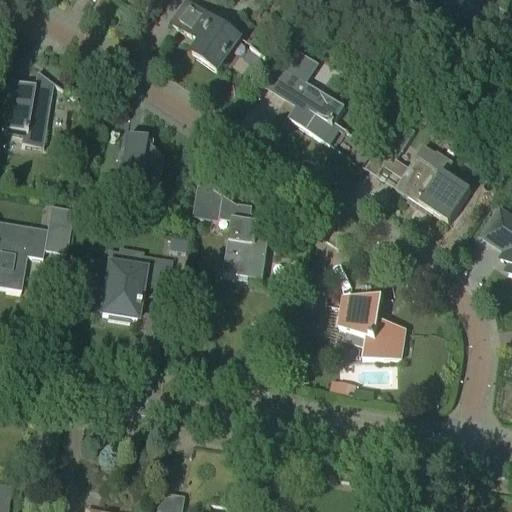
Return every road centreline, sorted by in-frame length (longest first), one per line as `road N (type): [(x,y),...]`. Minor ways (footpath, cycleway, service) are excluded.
road 1 (residential): [(464,457),(478,371),(476,331),(458,297),(109,62),(0,2)]
road 2 (residential): [(464,457),(0,382)]
